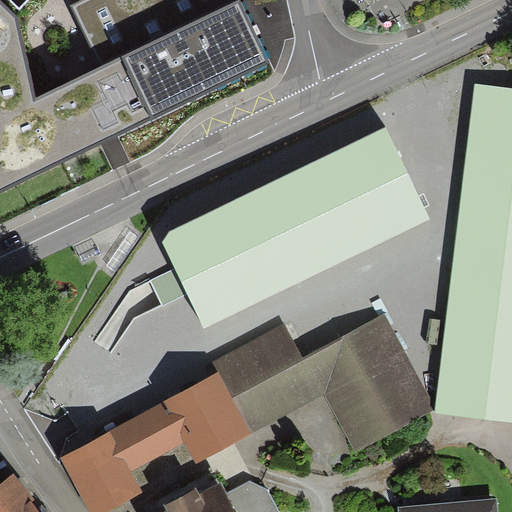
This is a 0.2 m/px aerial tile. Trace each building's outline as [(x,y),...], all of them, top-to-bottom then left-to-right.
[(253,31),(238,0),(85,0),(74,5),(101,68),(35,98),(16,17),(0,0),(0,190),(266,61),(253,31)] [(450,304),(436,417),(511,426),(511,92),(477,88),(463,203),(450,304)] [(430,217),(384,126),(172,232),(163,244),(175,268),(187,293),(205,328),(430,217)] [(131,233),(107,267),(115,273),(139,239),(131,233)] [(187,293),(175,268),(151,281),(162,305),(187,293)] [(213,380),(61,463),(88,511),(114,511),(143,497),(131,475),(185,446),(198,468),(324,399),(355,456),(437,411),(384,316),(304,359),(285,326),(207,369),(213,380)] [(2,488),(0,489),(0,511),(39,511),(13,479),(2,488)] [(279,511),(269,493),(250,484),(224,497),(221,490),(199,501),(197,497),(167,511),(279,511)] [(498,511),(497,498),(397,507),(397,511),(498,511)]
